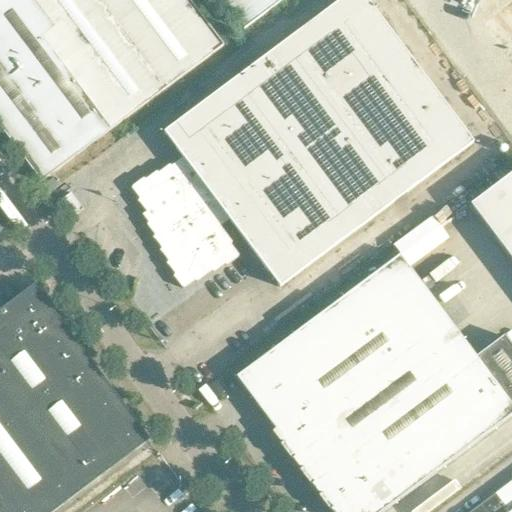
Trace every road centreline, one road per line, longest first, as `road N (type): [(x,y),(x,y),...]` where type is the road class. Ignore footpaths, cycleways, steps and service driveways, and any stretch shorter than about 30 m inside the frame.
road 1 (unknown): [(143,374),(280,296),(498,139),(484,104),(396,0)]
road 2 (unclassified): [(247,511),(0,183)]
road 3 (unknown): [(413,511),(511,438)]
